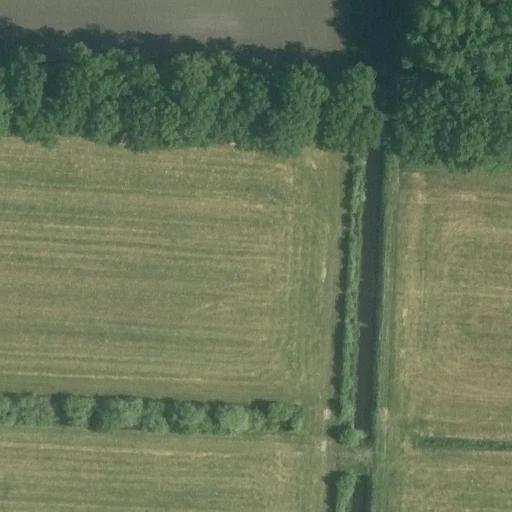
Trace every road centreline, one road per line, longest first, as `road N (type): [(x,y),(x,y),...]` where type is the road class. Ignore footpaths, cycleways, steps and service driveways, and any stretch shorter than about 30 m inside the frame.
road 1 (track): [(0,80),(511,102)]
road 2 (track): [(401,0),(379,511)]
